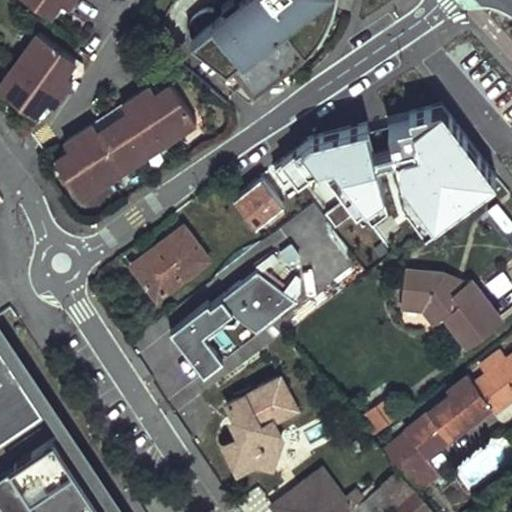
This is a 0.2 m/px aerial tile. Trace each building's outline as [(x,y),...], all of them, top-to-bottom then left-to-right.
[(34,0),(51,12),(60,0),(67,0),(70,2),(71,0),(34,0)] [(343,0),(235,0),(199,18),(206,32),(192,39),(206,67),(229,55),(244,84),(357,28),(343,0)] [(36,24),(0,74),(0,86),(34,110),(44,97),(52,102),(72,74),(65,69),(76,53),(36,24)] [(66,140),(51,149),(77,191),(197,119),(172,77),(156,87),(151,79),(118,99),(123,107),(97,122),(93,115),(62,133),(66,140)] [(441,101),(433,103),(439,113),(447,108),(441,101)] [(309,135),(281,157),(299,180),(320,163),(357,210),(376,196),(385,189),(364,162),(380,150),(397,173),(433,222),(496,175),(478,149),(469,155),(460,142),(468,136),(447,108),(439,113),(433,103),(410,109),(412,117),(369,128),(367,120),(309,135)] [(17,110),(8,117),(14,125),(23,120),(17,110)] [(468,136),(460,142),(469,155),(478,149),(468,136)] [(281,157),(274,163),(291,186),(299,180),(281,157)] [(262,173),(232,197),(255,224),(284,201),(262,173)] [(397,173),(393,176),(403,194),(429,224),(433,222),(397,173)] [(357,210),(363,218),(382,204),(376,196),(357,210)] [(185,222),(134,261),(160,294),(168,288),(180,303),(185,299),(172,284),(210,254),(185,222)] [(283,262),(299,255),(292,241),(277,249),(283,262)] [(323,247),(287,262),(300,291),(318,284),(314,274),(331,266),(323,247)] [(421,286),(424,268),(407,266),(405,283),(421,286)] [(421,286),(405,283),(402,306),(422,308),(432,322),(443,314),(464,343),(499,318),(470,279),(458,289),(445,271),(424,268),(421,286)] [(180,324),(190,336),(184,341),(207,372),(225,358),(209,337),(227,323),(223,318),(233,310),(257,327),(296,298),(257,270),(249,286),(244,279),(214,302),(212,299),(180,324)] [(257,270),(244,279),(249,286),(257,270)] [(174,328),(184,341),(190,336),(180,324),(174,328)] [(0,348),(0,442),(43,414),(0,348)] [(489,372),(477,381),(493,402),(511,386),(511,355),(511,357),(504,348),(482,362),(489,372)] [(433,408),(384,445),(401,466),(404,470),(493,402),(477,381),(471,372),(451,387),(454,390),(441,401),(433,408)] [(282,374),(230,402),(247,434),(223,447),(237,474),(256,463),(275,469),(285,437),(275,418),(299,405),(282,374)] [(511,386),(493,402),(498,408),(511,397),(511,386)] [(385,397),(374,406),(388,425),(399,416),(385,397)] [(437,397),(430,403),(433,408),(441,401),(437,397)] [(107,511),(44,416),(0,445),(0,511),(107,511)] [(365,496),(355,505),(360,511),(381,511),(416,483),(404,470),(401,466),(365,496)] [(325,467),(275,505),(280,511),(345,511),(355,505),(365,496),(357,486),(346,495),(325,467)] [(421,489),(389,511),(423,511),(433,505),(421,489)]
